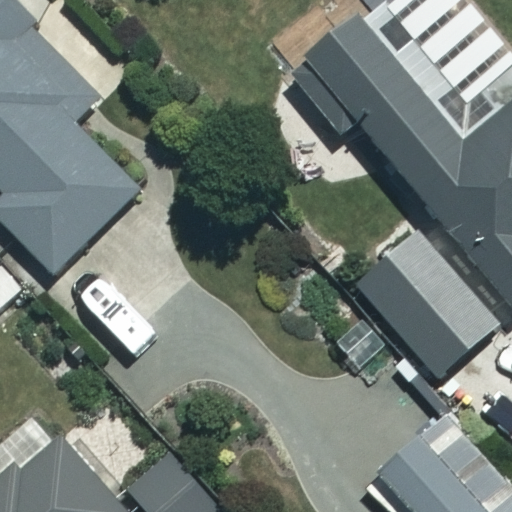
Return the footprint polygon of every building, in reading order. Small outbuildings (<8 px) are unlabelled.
[(137,61),(79,0),(0,0),(0,223),(49,276),(139,192),(72,121),(137,61)] [(351,126),(510,314),(511,312),(511,102),(459,147),(352,20),(284,77),(336,139),(351,126)] [(497,325),(418,231),(356,284),(434,378),(497,325)] [(511,511),(511,479),(433,410),(366,487),(395,511),(511,511)] [(0,482),(0,511),(212,511),(162,451),(106,498),(55,437),(0,482)]
